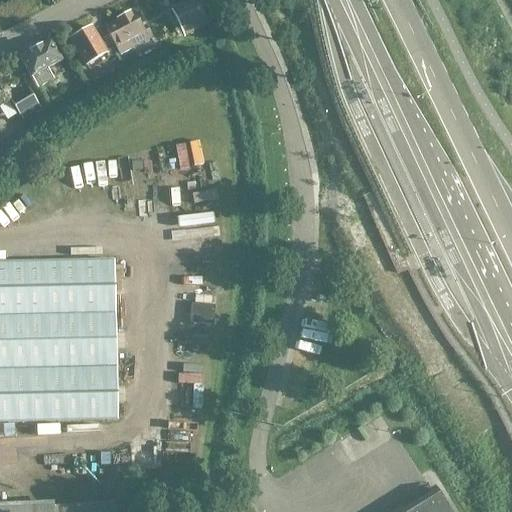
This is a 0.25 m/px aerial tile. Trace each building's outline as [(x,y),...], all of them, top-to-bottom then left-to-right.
[(183,29),(203,19),(194,2),(174,12),(183,29)] [(143,30),(134,13),(106,29),(120,55),(152,38),(147,28),(143,30)] [(86,68),(108,55),(92,29),(71,41),(86,68)] [(62,63),(51,42),(40,48),(38,43),(29,48),(32,53),(21,59),(37,90),(53,81),(48,71),(62,63)] [(43,111),(30,91),(13,101),(25,121),(43,111)] [(0,424),(118,422),(114,263),(0,265),(0,424)] [(447,511),(433,490),(398,511),(447,511)] [(118,511),(118,500),(0,504),(0,511),(118,511)]
